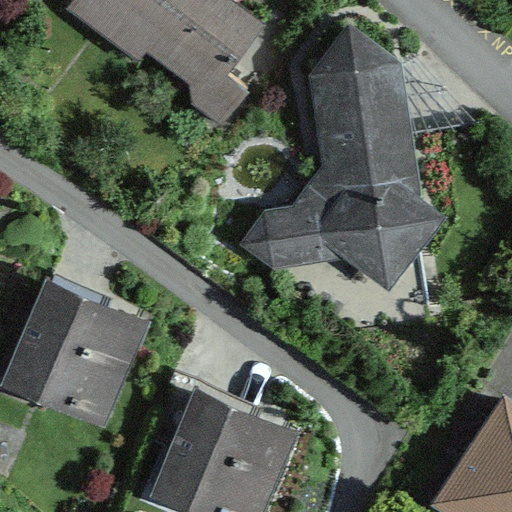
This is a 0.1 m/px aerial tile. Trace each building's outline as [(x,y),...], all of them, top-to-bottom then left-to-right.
[(226,57),(265,3),(260,0),(63,0),(220,113),(248,73),(226,57)] [(442,200),(420,184),(402,48),(348,9),(309,59),(322,155),(292,196),(263,200),(242,231),(271,259),(348,248),(389,278),(442,200)] [(0,386),(89,426),(138,315),(37,270),(0,352),(0,386)] [(511,511),(511,392),(493,381),(422,495),(449,511),(511,511)] [(183,511),(257,511),(292,427),(182,383),(138,494),(183,511)]
